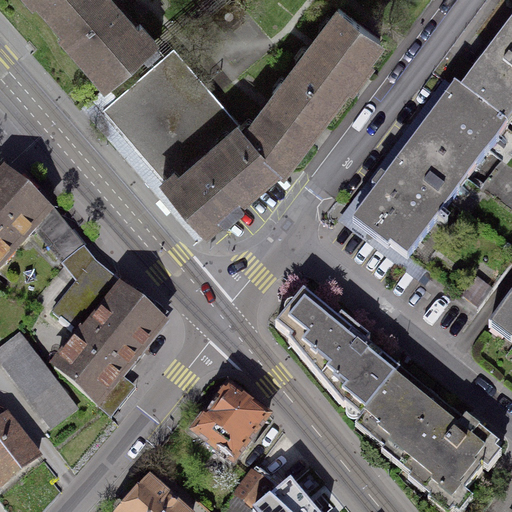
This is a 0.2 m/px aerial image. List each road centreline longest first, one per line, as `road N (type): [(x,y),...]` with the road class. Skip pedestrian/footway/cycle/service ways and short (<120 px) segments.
road 1 (tertiary): [(23,95),(222,319)]
road 2 (residential): [(467,0),(285,235)]
road 3 (residential): [(285,235),(511,423)]
road 4 (tertiary): [(222,319),(384,511)]
road 5 (residential): [(222,319),(70,511)]
